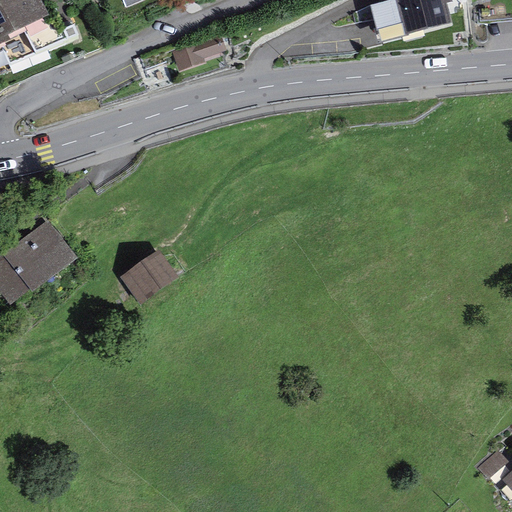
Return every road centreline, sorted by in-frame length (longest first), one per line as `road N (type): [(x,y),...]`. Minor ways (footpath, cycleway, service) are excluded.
road 1 (secondary): [(0,160),(210,98),(511,63)]
road 2 (residential): [(0,132),(18,102),(231,0)]
